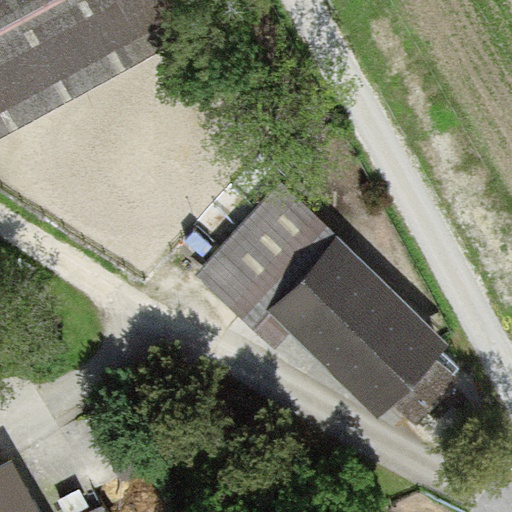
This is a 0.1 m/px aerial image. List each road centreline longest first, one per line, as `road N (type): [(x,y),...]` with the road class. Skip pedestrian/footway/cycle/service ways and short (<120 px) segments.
road 1 (track): [(0,214),(511,504)]
road 2 (track): [(288,0),(511,388)]
